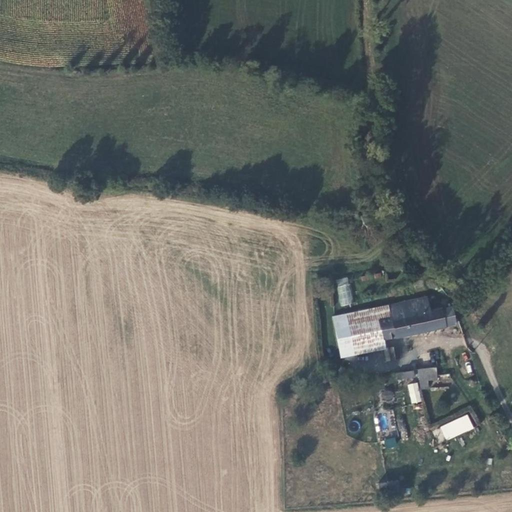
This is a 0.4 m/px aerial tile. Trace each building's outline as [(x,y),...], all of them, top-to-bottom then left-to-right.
[(340,306),(353,304),(348,277),(336,279),(340,306)] [(371,338),(441,323),(437,305),(435,305),(415,309),(412,297),(376,305),(374,305),(376,317),(367,319),(371,338)] [(340,344),(371,338),(367,319),(376,317),(374,305),(334,314),(340,344)] [(385,347),(376,348),(378,361),(387,359),(385,347)] [(423,368),(405,371),(406,376),(424,373),(423,368)] [(411,404),(422,401),(418,382),(407,384),(411,404)] [(468,414),(439,425),(445,440),(474,429),(468,414)] [(395,438),(384,438),(385,447),(396,447),(395,438)]
